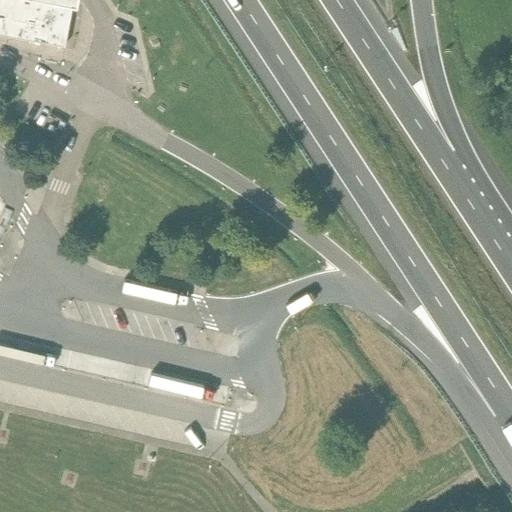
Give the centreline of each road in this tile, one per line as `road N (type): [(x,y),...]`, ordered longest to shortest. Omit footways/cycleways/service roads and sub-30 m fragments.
road 1 (motorway): [(239,0),(509,412)]
road 2 (motorway): [(466,199),(335,0)]
road 3 (motorway): [(466,199),(421,0)]
road 4 (motorway): [(368,287),(509,412)]
